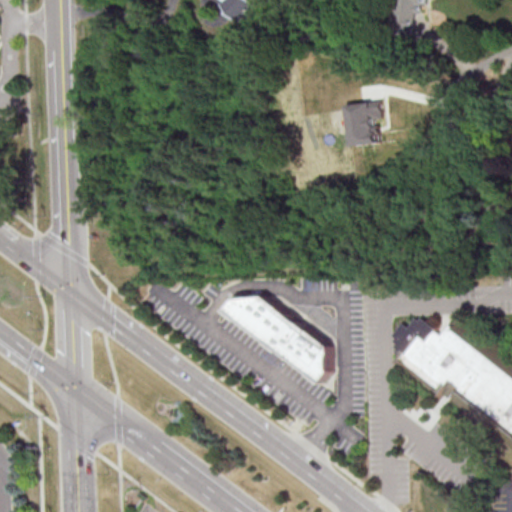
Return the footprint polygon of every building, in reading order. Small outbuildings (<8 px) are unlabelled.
[(227,0),(245,21),(269,0),(227,0)] [(426,0),(396,0),(393,23),(412,25),(414,11),(423,13),(424,4),(426,4),(426,0)] [(354,146),(382,142),(380,119),(387,118),(385,100),(349,104),(354,146)] [(333,394),(313,378),(229,314),(238,301),(267,299),(333,349),(333,394)] [(511,447),(414,373),(397,360),(400,356),(397,354),(399,351),(395,348),(398,345),(395,342),(397,339),(394,336),(403,324),(409,329),(416,320),(420,322),(422,319),(442,335),(449,326),(454,329),(462,318),(511,356),(511,447)]
